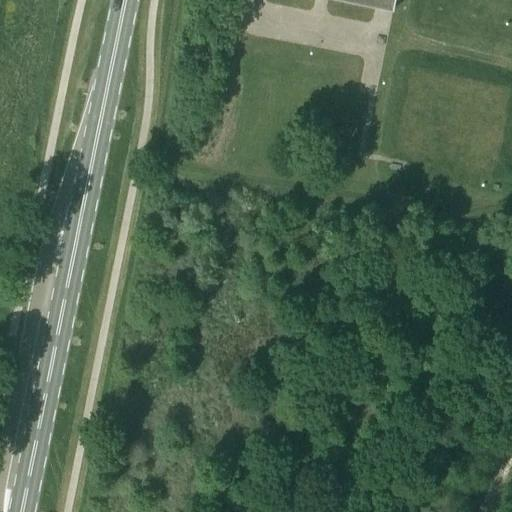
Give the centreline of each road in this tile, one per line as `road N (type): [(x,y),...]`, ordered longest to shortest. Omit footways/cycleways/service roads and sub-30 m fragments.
road 1 (primary): [(20,511),(124,0)]
road 2 (track): [(96,138),(51,226),(0,477)]
